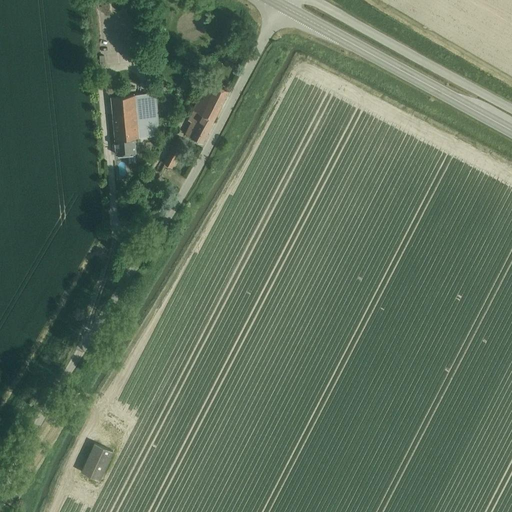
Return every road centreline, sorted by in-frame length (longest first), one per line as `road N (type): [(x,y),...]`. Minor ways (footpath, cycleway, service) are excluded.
road 1 (unclassified): [(0,500),(50,400),(191,179),(283,7)]
road 2 (tertiary): [(511,131),(283,7)]
road 3 (unclassified): [(511,109),(310,0)]
road 4 (track): [(0,505),(67,412),(95,406)]
